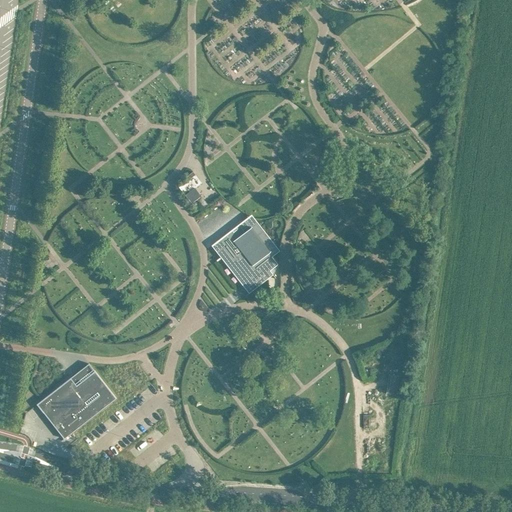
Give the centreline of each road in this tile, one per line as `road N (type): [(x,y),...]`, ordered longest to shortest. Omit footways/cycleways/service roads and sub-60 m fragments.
road 1 (tertiary): [(457,511),(212,496),(0,454)]
road 2 (track): [(358,505),(356,381),(347,354)]
road 3 (unknown): [(40,465),(46,381),(80,356)]
